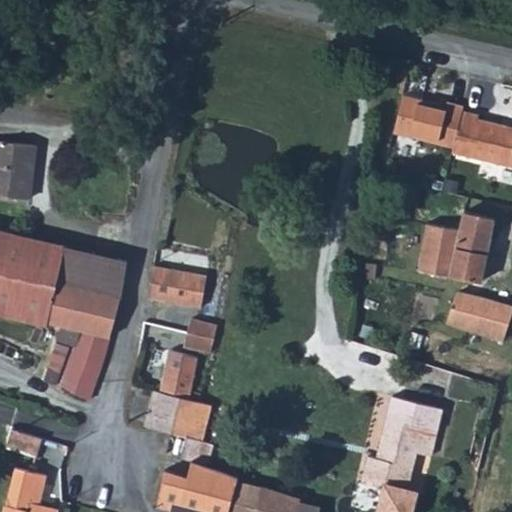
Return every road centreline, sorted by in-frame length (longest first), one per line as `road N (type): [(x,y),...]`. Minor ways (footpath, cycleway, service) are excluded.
road 1 (residential): [(139,509),(114,490),(103,445),(190,0)]
road 2 (unknown): [(382,27),(336,310),(341,337),(354,355),(376,364),(460,384)]
road 3 (unclassified): [(252,0),(511,59)]
